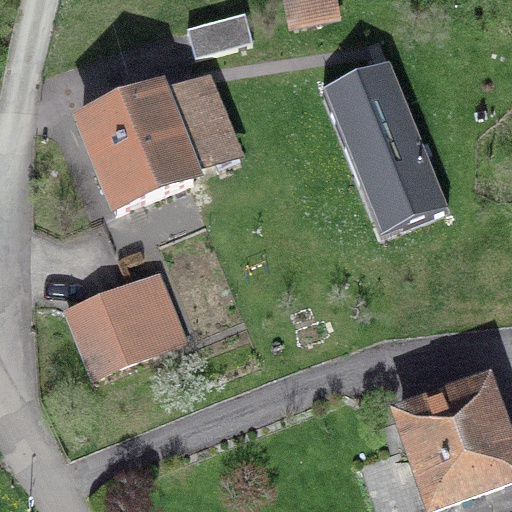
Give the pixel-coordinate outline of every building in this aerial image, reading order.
[(244,19),(187,34),(194,63),(252,48),(244,19)] [(389,69),(322,96),(380,241),(447,214),(389,69)] [(158,100),(149,103),(144,92),(129,98),(134,110),(81,131),(116,218),(193,186),(188,175),(227,159),(202,97),(163,112),(158,100)] [(68,318),(94,381),(157,356),(131,292),(68,318)] [(434,511),(511,484),(511,469),(485,393),(400,423),(430,511),(434,511)]
